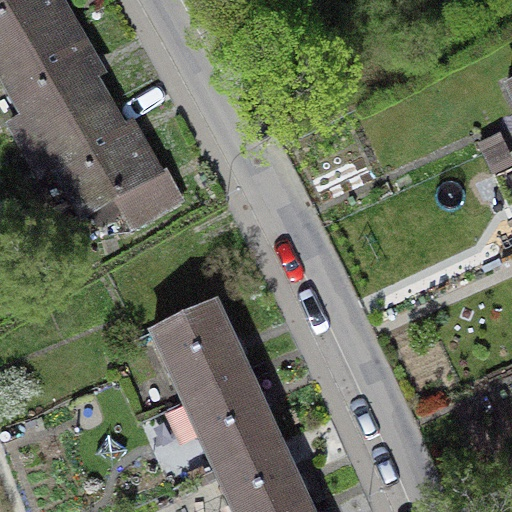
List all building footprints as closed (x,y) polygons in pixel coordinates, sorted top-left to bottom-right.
[(44,0),(0,0),(0,65),(62,30),(44,0)] [(62,30),(0,65),(0,71),(41,143),(105,106),(62,30)] [(105,106),(41,143),(84,219),(116,201),(132,228),(180,201),(164,173),(149,181),(105,106)] [(156,334),(188,403),(243,378),(211,309),(156,334)] [(188,403),(219,471),(274,446),(243,378),(188,403)] [(304,511),(274,446),(219,471),(238,511),(304,511)]
